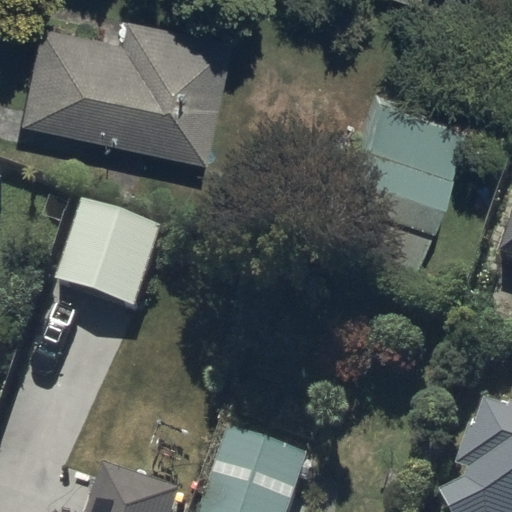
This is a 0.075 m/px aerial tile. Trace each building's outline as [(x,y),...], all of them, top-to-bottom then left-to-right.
[(130,24),(125,48),(46,31),(23,134),(205,173),(227,70),(232,46),(130,24)] [(461,129),(374,99),(326,237),(412,268),(461,129)] [(165,226),(82,199),(57,276),(140,302),(165,226)] [(511,218),(500,253),(511,257),(511,218)] [(467,426),(455,462),(466,465),(462,475),(436,487),(448,511),(511,511),(511,402),(486,394),(475,428),(467,426)] [(284,511),(306,448),(227,422),(197,511),(284,511)] [(169,511),(178,485),(103,461),(86,511),(169,511)]
